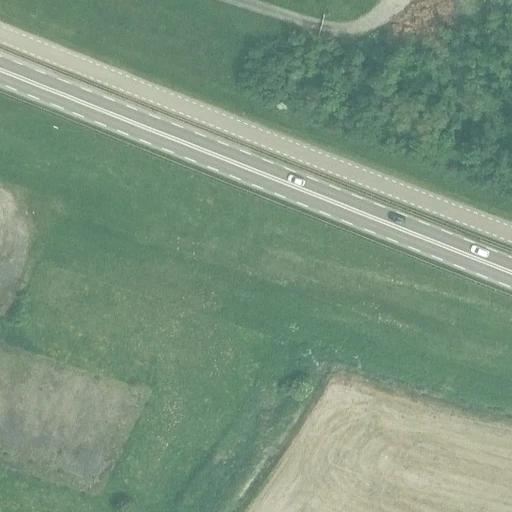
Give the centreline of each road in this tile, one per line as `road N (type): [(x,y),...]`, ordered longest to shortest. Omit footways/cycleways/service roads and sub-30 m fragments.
road 1 (primary): [(511,272),(0,70)]
road 2 (unclassified): [(511,235),(0,34)]
